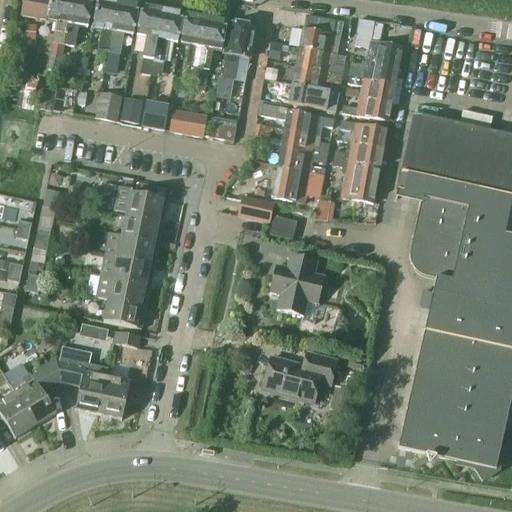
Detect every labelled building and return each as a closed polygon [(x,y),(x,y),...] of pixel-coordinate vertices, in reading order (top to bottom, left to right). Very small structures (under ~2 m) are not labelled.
[(61,60),(71,0),(24,0),(22,18),(56,24),(50,58),(47,73),(58,74),(61,60)] [(71,62),(77,28),(87,29),(92,0),(90,0),(71,0),(61,60),(71,62)] [(108,55),(117,5),(111,3),(111,1),(106,0),(98,0),(99,1),(96,1),(91,30),(101,32),(98,53),(108,55)] [(132,37),(137,8),(135,8),(136,5),(123,3),(123,6),(117,5),(108,55),(119,56),(122,36),(132,37)] [(152,62),(161,12),(155,11),(156,9),(144,6),(143,9),(141,9),(136,38),(146,40),(142,60),(152,62)] [(163,64),(167,43),(176,45),(182,16),(180,16),(180,13),(168,11),(168,13),(161,12),(152,62),(163,64)] [(194,87),(206,20),(200,19),(200,17),(188,14),(188,17),(185,17),(180,46),(190,47),(183,85),(194,87)] [(305,18),(299,50),(331,56),(336,57),(342,25),(305,18)] [(204,93),(211,51),(221,53),(226,24),(224,24),(224,21),(212,19),(212,21),(206,20),(194,87),(193,91),(204,93)] [(394,88),(402,51),(378,46),(382,25),(359,22),(354,48),(368,51),(365,68),(351,65),(348,79),(394,88)] [(253,29),(230,25),(224,57),(225,57),(221,81),(219,80),(217,93),(230,95),(236,59),(247,61),(253,29)] [(331,56),(299,50),(295,70),(342,78),(343,72),(328,69),(331,56)] [(342,78),(295,70),(291,89),(323,95),(326,81),(340,84),(342,78)] [(394,88),(348,79),(347,85),(361,88),(359,101),(391,107),(394,88)] [(323,95),(291,89),(288,106),(335,115),(336,109),(321,106),(323,95)] [(43,91),(39,111),(50,113),(54,93),(43,91)] [(120,101),(101,97),(96,121),(116,124),(120,101)] [(391,107),(359,101),(357,111),(343,108),(341,116),(387,125),(391,107)] [(168,109),(145,105),(141,128),(163,133),(168,109)] [(285,123),(287,113),(287,111),(258,106),(256,117),(285,123)] [(185,137),(189,116),(173,113),(169,135),(185,137)] [(332,131),(333,122),(287,113),(285,123),(283,132),(315,138),(320,139),(322,129),(332,131)] [(205,119),(189,116),(185,137),(201,140),(205,119)] [(501,442),(511,393),(511,238),(511,231),(511,138),(413,116),(400,175),(396,195),(421,200),(408,256),(408,259),(409,261),(409,263),(410,266),(413,272),(415,274),(417,275),(419,277),(421,278),(423,279),(433,281),(435,282),(397,451),(425,457),(429,463),(435,459),(494,472),(501,442)] [(213,121),(210,140),(232,144),(236,125),(213,121)] [(386,132),(340,124),(338,131),(353,134),(351,146),(382,152),(386,132)] [(315,138),(283,132),(280,151),(326,160),(328,152),(313,149),(315,138)] [(379,170),(382,152),(351,146),(350,150),(346,150),(344,155),(334,153),(333,161),(379,170)] [(325,167),(326,160),(280,151),(276,169),(308,176),(309,169),(310,164),(325,167)] [(372,206),(379,170),(333,161),(331,168),(341,170),(341,176),(345,176),(342,192),(340,201),(372,206)] [(318,201),(323,179),(308,176),(276,169),(271,200),(302,206),(304,198),(318,201)] [(324,172),(309,169),(308,176),(323,179),(324,172)] [(167,203),(130,196),(131,192),(118,189),(113,213),(125,215),(125,217),(162,225),(167,203)] [(58,195),(45,192),(43,200),(56,203),(58,195)] [(52,224),(56,203),(43,200),(39,222),(52,224)] [(239,219),(267,225),(271,207),(243,201),(239,219)] [(364,224),(373,225),(375,213),(366,212),(364,224)] [(162,225),(125,217),(120,239),(158,246),(162,225)] [(272,218),(267,237),(291,244),(296,224),(272,218)] [(47,245),(49,237),(52,224),(39,222),(35,243),(47,245)] [(31,226),(18,224),(16,232),(29,235),(31,226)] [(29,235),(16,232),(15,240),(27,243),(29,235)] [(158,246),(120,239),(108,236),(104,257),(153,268),(158,246)] [(45,254),(47,245),(35,243),(30,264),(38,265),(42,266),(45,254)] [(153,268),(104,257),(99,279),(149,289),(153,268)] [(316,307),(322,279),(313,277),(315,265),(288,258),(285,270),(275,268),(269,295),(279,298),(275,312),(302,319),(306,304),(316,307)] [(54,263),(54,264),(54,265),(54,266),(55,268),(56,268),(58,269),(59,269),(60,269),(61,268),(62,268),(63,267),(63,266),(63,264),(63,263),(63,262),(62,261),(61,260),(60,260),(59,259),(57,260),(56,260),(55,261),(54,262),(54,263)] [(38,287),(40,279),(35,278),(38,265),(30,264),(26,285),(38,287)] [(22,268),(9,266),(7,274),(20,277),(22,268)] [(20,277),(7,274),(6,283),(18,285),(20,277)] [(149,289),(99,279),(95,300),(107,303),(144,311),(149,289)] [(38,287),(26,285),(24,293),(36,296),(38,287)] [(144,311),(107,303),(102,324),(140,332),(144,311)] [(13,311),(0,308),(0,309),(0,316),(11,319),(13,311)] [(11,319),(0,316),(0,325),(9,328),(11,319)] [(138,339),(115,334),(112,346),(136,351),(138,339)] [(329,388),(335,364),(305,357),(302,369),(270,361),(261,393),(312,407),(318,385),(329,388)] [(9,388),(14,396),(34,428),(54,416),(42,396),(59,385),(54,359),(9,388)] [(97,417),(105,380),(107,371),(86,366),(86,369),(84,369),(85,366),(54,359),(59,385),(79,389),(74,412),(97,417)] [(121,422),(129,385),(105,380),(97,417),(121,422)] [(34,428),(14,396),(0,404),(0,421),(1,421),(13,441),(34,428)] [(265,438),(268,421),(249,417),(245,435),(260,437),(265,438)]
